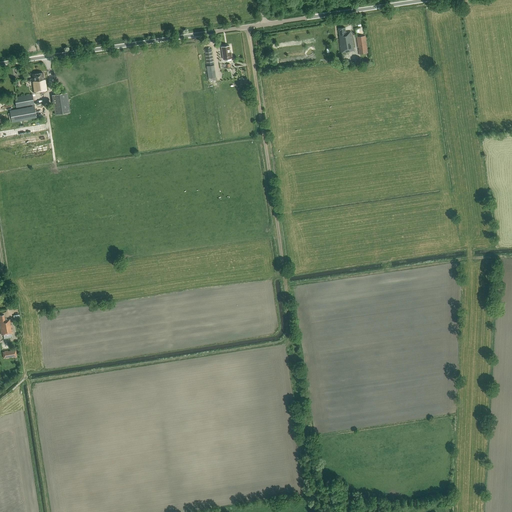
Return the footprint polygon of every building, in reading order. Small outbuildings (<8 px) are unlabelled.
[(338,29),(339,36),(339,37),(341,52),(355,50),(352,34),(351,34),(351,32),(346,33),(345,28),(338,29)] [(368,53),(365,36),(356,37),(358,48),(359,48),(359,49),(358,49),(359,54),(368,53)] [(224,60),(232,59),(231,52),(230,46),(222,47),(224,60)] [(209,79),(216,78),(214,65),(211,48),(205,49),(208,66),(207,66),(209,79)] [(34,93),(47,91),(45,80),(44,80),(43,73),(32,75),(33,79),(32,79),(33,82),(32,82),(34,93)] [(51,95),(54,112),(54,114),(69,112),(66,92),(51,95)] [(32,107),(10,110),(12,123),(36,118),(34,105),(32,94),(24,96),(15,98),(16,108),(32,105),(32,107)] [(12,337),(11,333),(13,333),(10,319),(7,320),(6,318),(4,318),(4,315),(0,315),(0,327),(1,335),(4,335),(4,338),(12,337)] [(17,356),(16,350),(13,350),(10,350),(10,351),(8,351),(8,350),(4,351),(4,352),(2,352),(3,359),(6,358),(6,359),(9,358),(9,357),(12,357),(12,358),(15,357),(14,356),(17,356)]
